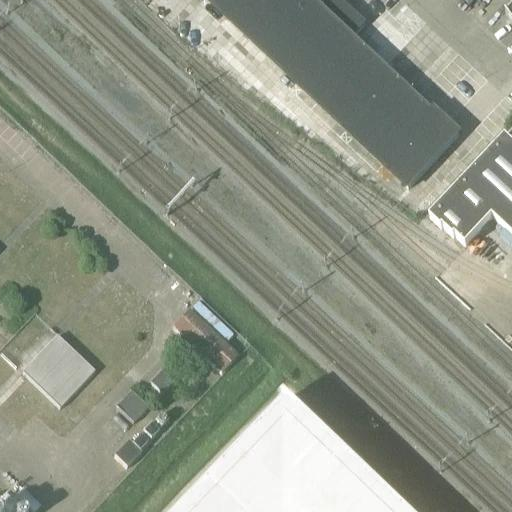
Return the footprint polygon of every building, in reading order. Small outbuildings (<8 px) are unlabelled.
[(363,28),(333,0),(206,0),(205,1),(407,192),(458,138),(353,39),(363,28)] [(454,240),(465,250),(492,222),(511,240),(511,132),(458,190),(429,221),(441,233),(442,232),(441,232),(442,231),(453,242),(454,241),(454,240)] [(188,315),(174,330),(172,332),(220,378),(237,360),(188,315)] [(21,377),(59,413),(94,376),(56,340),(21,377)] [(153,389),(161,397),(175,382),(167,374),(153,389)] [(115,411),(132,428),(147,412),(130,395),(115,411)] [(401,511),(360,472),(293,408),(287,402),(286,401),(285,401),(275,412),(182,509),(178,511),(401,511)] [(114,460),(123,469),(126,472),(140,457),(138,456),(168,425),(161,418),(131,448),(128,445),(114,460)]
